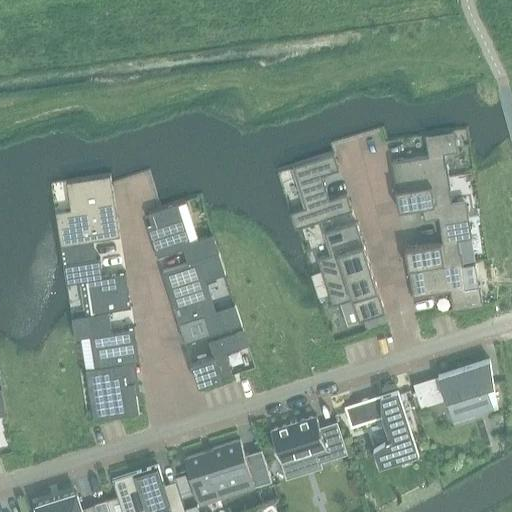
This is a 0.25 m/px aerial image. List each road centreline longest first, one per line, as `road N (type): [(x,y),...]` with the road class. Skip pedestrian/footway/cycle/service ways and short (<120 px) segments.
road 1 (residential): [(183,428),(133,233),(131,195)]
road 2 (residential): [(183,428),(409,353)]
road 3 (residential): [(409,353),(367,197),(370,165)]
road 4 (residential): [(0,489),(183,428)]
